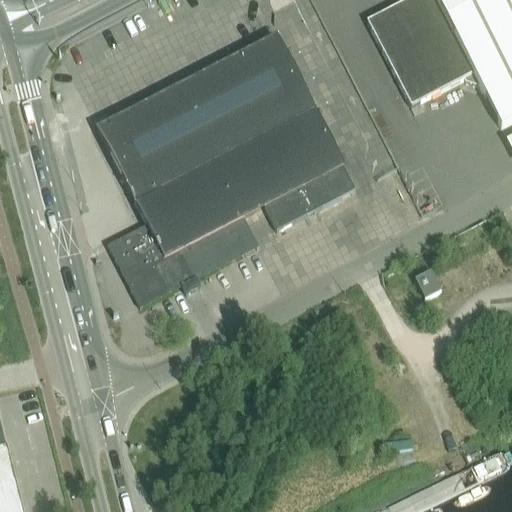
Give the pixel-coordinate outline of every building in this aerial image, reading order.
[(511,0),(416,0),(366,26),(411,111),(464,84),(465,86),(475,90),(478,89),(501,133),(511,126),(511,0)] [(145,109),(225,266),(256,250),(257,253),(258,252),(243,224),(264,213),(276,236),(355,196),(349,184),(342,172),(343,172),(275,41),(265,47),(145,109)] [(192,283),(200,279),(225,266),(145,109),(96,134),(146,231),(108,251),(140,313),(141,313),(140,310),(180,289),(186,299),(199,292),(198,292),(192,283)] [(441,296),(431,276),(414,285),(424,304),(441,296)] [(0,511),(20,511),(6,453),(5,453),(0,433),(0,511)] [(511,440),(493,450),(511,486),(511,440)] [(511,489),(492,450),(380,508),(381,511),(470,511),(511,492),(511,489)]
